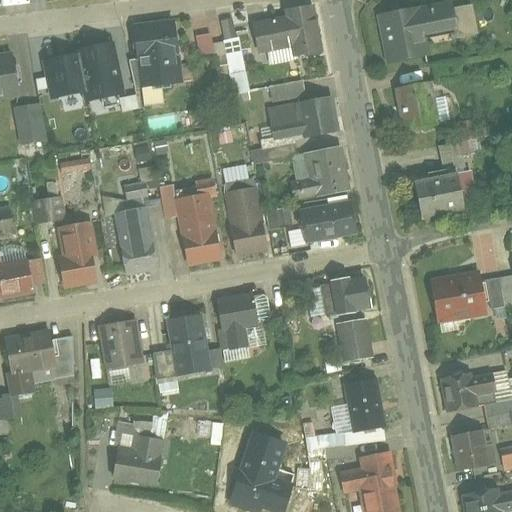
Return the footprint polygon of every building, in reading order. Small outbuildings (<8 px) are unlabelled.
[(446,0),(428,0),(374,10),(384,62),(421,55),(417,34),(445,28),(452,27),(448,6),(446,0)] [(468,2),(448,6),(452,27),(445,28),(447,37),(474,32),(468,2)] [(285,18),(254,24),(259,52),(291,46),(294,57),(323,52),(314,4),(284,10),(285,18)] [(215,20),(224,93),(239,91),(230,18),(215,20)] [(173,19),(131,24),(139,86),(181,81),(173,19)] [(191,35),(192,56),(207,55),(205,34),(191,35)] [(113,44),(80,50),(81,55),(88,89),(89,99),(122,92),(113,44)] [(5,49),(0,50),(0,97),(15,95),(5,49)] [(88,89),(81,55),(49,62),(56,95),(88,89)] [(428,62),(431,81),(458,76),(455,58),(428,62)] [(303,80),(269,86),(272,103),(306,97),(303,80)] [(393,89),(400,131),(437,125),(430,83),(393,89)] [(308,141),(340,135),(333,95),(300,101),(302,116),(271,121),(273,137),(306,131),(308,141)] [(36,102),(11,106),(16,142),(42,138),(36,102)] [(174,114),(146,120),(149,132),(177,126),(174,114)] [(459,156),(475,155),(474,142),(434,144),(435,169),(459,168),(459,156)] [(295,203),(350,193),(341,147),(306,153),(311,180),(291,183),(295,203)] [(410,181),(417,219),(460,211),(453,173),(410,181)] [(176,215),(185,263),(218,257),(206,196),(214,194),(210,175),(191,178),(192,184),(171,189),(176,215)] [(120,184),(124,200),(145,196),(142,180),(120,184)] [(160,218),(176,215),(171,189),(170,182),(154,185),(160,218)] [(254,187),(220,192),(231,256),(264,251),(254,187)] [(29,199),(34,224),(62,219),(57,194),(29,199)] [(299,210),(305,244),(356,235),(350,201),(299,210)] [(110,208),(123,273),(154,267),(142,202),(110,208)] [(0,207),(0,231),(11,230),(6,206),(0,207)] [(55,265),(60,288),(93,280),(89,261),(98,259),(88,218),(54,226),(63,263),(55,265)] [(0,297),(30,292),(24,257),(0,260),(0,297)] [(474,269),(426,279),(435,322),(483,312),(474,269)] [(511,297),(508,274),(496,276),(501,306),(511,304),(511,297)] [(370,309),(364,276),(319,284),(325,318),(370,309)] [(482,279),(487,308),(501,306),(496,276),(482,279)] [(226,330),(229,348),(248,345),(245,327),(257,326),(252,295),(216,300),(220,331),(226,330)] [(201,315),(166,321),(170,347),(175,376),(210,370),(201,315)] [(134,319),(97,324),(103,369),(141,364),(134,319)] [(367,319),(337,324),(343,363),(374,358),(367,319)] [(46,328),(0,335),(0,354),(7,395),(34,389),(30,369),(49,365),(53,365),(48,338),(46,328)] [(69,334),(48,338),(53,365),(49,365),(51,377),(70,373),(69,334)] [(175,376),(170,347),(150,350),(156,382),(175,379),(175,376)] [(437,376),(444,411),(480,404),(509,398),(503,368),(465,376),(465,371),(437,376)] [(379,379),(347,385),(355,433),(387,427),(379,379)] [(0,419),(11,417),(7,395),(0,395),(0,419)] [(511,397),(509,398),(480,404),(485,430),(511,424),(511,397)] [(131,415),(130,425),(149,426),(149,416),(131,415)] [(218,442),(219,423),(177,420),(176,438),(218,442)] [(450,435),(457,472),(497,464),(492,438),(484,439),(482,428),(450,435)] [(283,441),(250,430),(227,502),(255,510),(257,504),(277,510),(286,482),(272,477),(283,441)] [(133,448),(115,445),(109,476),(153,484),(162,437),(136,432),(133,448)] [(393,452),(362,457),(364,472),(344,475),(347,498),(362,496),(364,511),(400,511),(396,487),(399,487),(393,452)] [(294,467),(292,488),(321,490),(322,473),(318,461),(307,461),(306,468),(294,467)] [(498,484),(460,492),(464,511),(508,511),(511,511),(511,487),(500,490),(498,484)]
